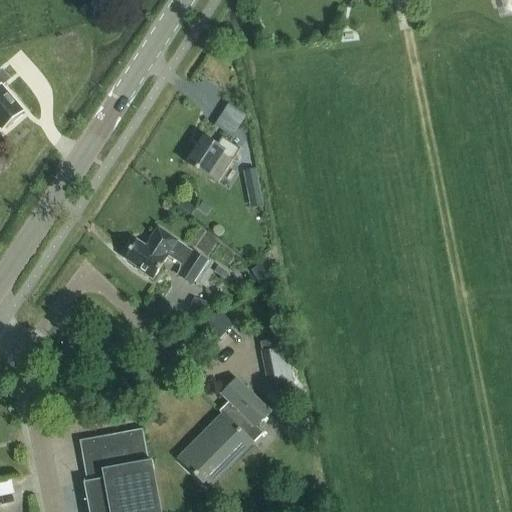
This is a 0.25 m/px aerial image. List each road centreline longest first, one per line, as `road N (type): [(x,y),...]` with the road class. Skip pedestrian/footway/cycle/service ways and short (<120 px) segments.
road 1 (tertiary): [(0,282),(187,0)]
road 2 (residential): [(52,511),(25,350),(0,325)]
